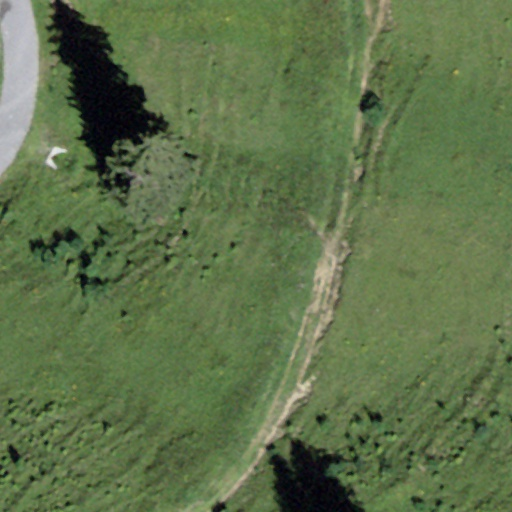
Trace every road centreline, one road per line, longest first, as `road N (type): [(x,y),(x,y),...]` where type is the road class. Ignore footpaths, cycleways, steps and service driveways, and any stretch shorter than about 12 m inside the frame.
road 1 (track): [(383,0),(391,24),(305,383),(214,511)]
road 2 (track): [(0,177),(14,169),(36,76),(17,0)]
